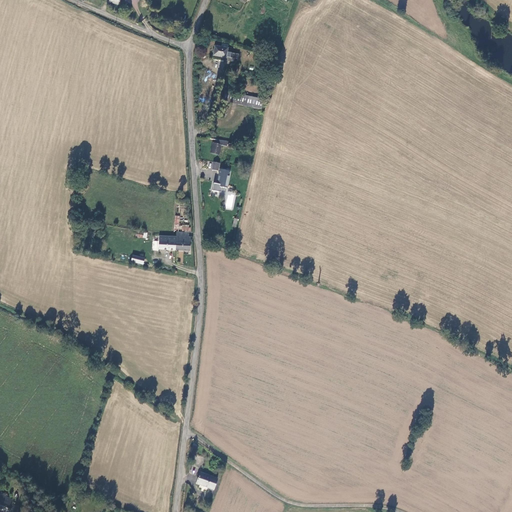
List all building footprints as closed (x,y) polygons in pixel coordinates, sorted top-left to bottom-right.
[(238,59),(238,54),(230,53),(231,50),(227,49),(227,48),(214,46),(212,56),(220,57),(220,60),(227,61),(227,57),(238,59)] [(265,101),(229,86),(225,99),(262,111),(265,101)] [(227,143),(216,140),(215,143),(213,143),(210,153),(218,155),(221,146),(226,148),(227,143)] [(223,188),(227,173),(219,170),(215,184),(212,183),(210,190),(218,192),(220,187),(223,188)] [(178,237),(177,252),(190,252),(191,235),(188,234),(188,230),(182,230),(182,232),(178,231),(178,237)] [(162,251),(177,252),(178,237),(163,236),(162,251)] [(200,468),(203,456),(192,453),(189,465),(200,468)] [(217,477),(199,472),(196,483),(214,488),(217,477)] [(0,510),(4,511),(10,499),(0,493),(0,510)]
